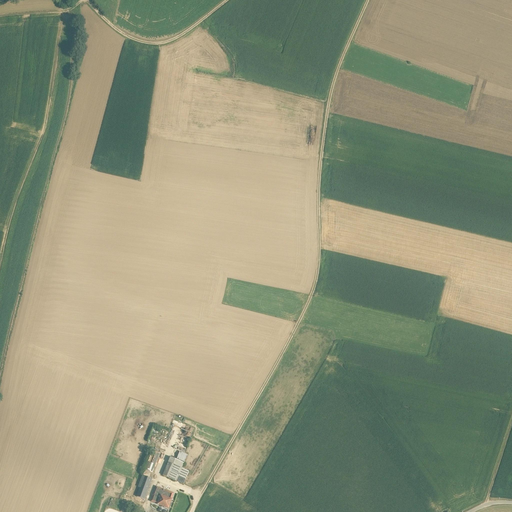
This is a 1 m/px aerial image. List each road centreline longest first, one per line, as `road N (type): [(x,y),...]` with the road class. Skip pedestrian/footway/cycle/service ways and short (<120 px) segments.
road 1 (track): [(191,511),(312,291),(329,98),(368,0)]
road 2 (track): [(0,260),(42,135),(63,14),(82,0)]
road 3 (track): [(85,0),(116,32),(157,45),(230,0)]
